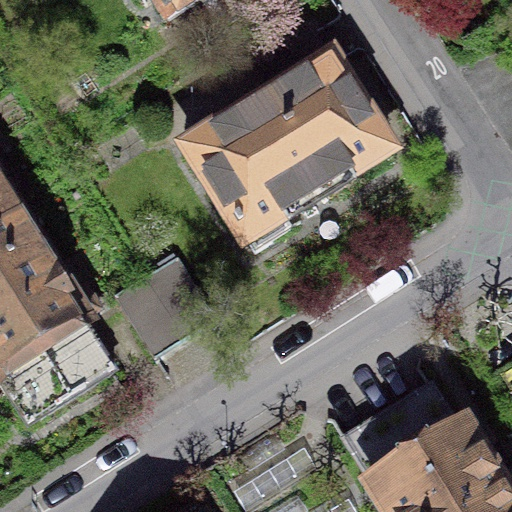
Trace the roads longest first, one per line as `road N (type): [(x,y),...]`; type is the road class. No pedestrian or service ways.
road 1 (residential): [(60,511),(511,227)]
road 2 (residential): [(511,204),(383,0)]
